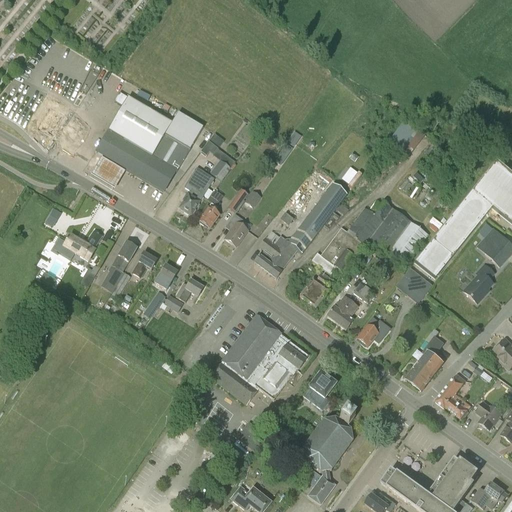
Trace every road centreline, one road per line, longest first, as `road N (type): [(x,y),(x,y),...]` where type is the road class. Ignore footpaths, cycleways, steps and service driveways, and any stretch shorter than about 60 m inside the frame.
road 1 (secondary): [(417,406),(222,265),(48,162)]
road 2 (unclassified): [(417,406),(511,307)]
road 3 (residential): [(340,511),(417,406)]
